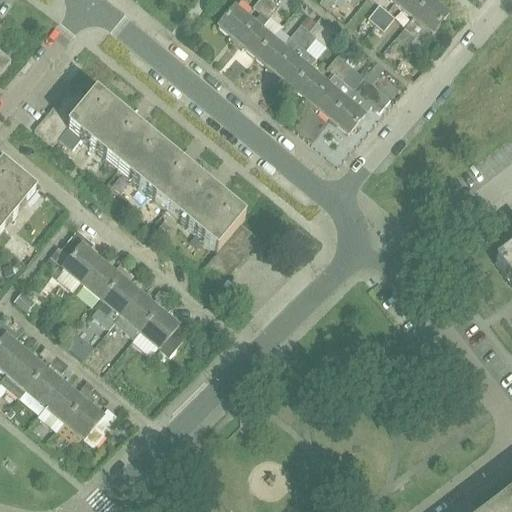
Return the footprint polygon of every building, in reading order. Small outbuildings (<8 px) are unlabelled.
[(260,0),(252,11),(259,17),(271,4),(266,0),(260,0)] [(404,31),(404,32),(429,1),(427,0),(398,0),(394,6),(412,21),(404,31)] [(431,53),(423,46),(431,36),(431,37),(448,17),(429,1),(404,32),(406,33),(400,40),(402,42),(399,47),(405,53),(420,66),(431,53)] [(278,10),(271,4),(259,17),(267,24),(278,10)] [(303,22),(306,7),(292,5),(290,20),(303,22)] [(367,22),(375,29),(386,15),(379,9),(367,22)] [(217,30),(236,45),(253,25),(234,10),(217,30)] [(394,22),(386,15),(375,29),(383,35),(394,22)] [(282,49),(271,41),(255,61),(273,76),(308,35),(313,28),(306,22),(282,49)] [(236,45),(255,61),(271,41),(253,25),(236,45)] [(292,92),(308,71),(315,64),(304,55),(315,41),(308,35),(273,76),(292,92)] [(0,77),(10,65),(0,56),(0,77)] [(326,73),(334,79),(345,66),(337,59),(326,73)] [(310,107),(329,123),(363,81),(345,66),(334,79),(327,87),(310,107)] [(292,92),(310,107),(327,87),(308,71),(292,92)] [(369,74),(363,80),(371,87),(376,80),(369,74)] [(363,117),(370,109),(379,116),(389,103),(363,81),(329,123),(347,138),(364,118),(363,117)] [(90,103),(71,88),(63,98),(81,113),(90,103)] [(74,122),(66,131),(66,132),(67,133),(116,173),(145,138),(95,97),(90,103),(81,113),(74,122)] [(63,98),(56,107),(74,122),(81,113),(63,98)] [(56,107),(48,116),(66,131),(74,122),(56,107)] [(60,141),(67,133),(66,132),(66,131),(48,116),(41,125),(60,141)] [(33,134),(52,150),(60,141),(41,125),(33,134)] [(195,180),(174,163),(145,138),(116,173),(166,215),(195,180)] [(2,165),(0,166),(0,237),(36,194),(2,165)] [(245,222),(216,198),(195,180),(166,215),(215,256),(217,254),(225,245),(232,236),(240,227),(245,222)] [(164,222),(157,232),(163,237),(171,227),(164,222)] [(511,222),(502,229),(511,242),(511,222)] [(257,243),(240,227),(232,236),(250,252),(257,243)] [(511,242),(502,229),(492,236),(506,256),(511,251),(511,242)] [(52,264),(61,272),(81,288),(101,265),(89,255),(94,248),(76,234),(52,264)] [(243,261),(250,252),(232,236),(225,245),(243,261)] [(482,244),(496,263),(506,256),(492,236),(482,244)] [(235,270),(243,261),(225,245),(217,254),(235,270)] [(493,266),(511,290),(511,251),(506,256),(496,263),(493,266)] [(228,280),(235,270),(217,254),(215,256),(209,264),(228,280)] [(202,273),(220,289),(228,280),(209,264),(202,273)] [(100,304),(120,281),(125,275),(118,269),(113,275),(101,265),(81,288),(100,304)] [(2,272),(5,281),(14,277),(11,269),(2,272)] [(125,275),(120,281),(100,304),(94,311),(107,322),(113,315),(119,320),(140,297),(127,286),(132,280),(125,275)] [(139,336),(164,307),(168,301),(159,294),(154,300),(156,302),(152,306),(140,297),(113,327),(133,343),(139,336)] [(13,306),(26,317),(35,306),(21,295),(13,306)] [(182,321),(177,327),(166,318),(171,312),(164,307),(139,336),(159,353),(168,361),(193,331),(182,321)] [(0,373),(5,378),(0,384),(0,385),(25,355),(13,345),(18,339),(1,325),(0,326),(0,373)] [(42,360),(38,366),(25,355),(0,385),(0,387),(18,402),(25,394),(25,395),(55,359),(45,351),(39,358),(42,360)] [(61,377),(67,369),(55,359),(25,395),(44,411),(64,387),(51,377),(55,373),(61,377)] [(86,385),(76,398),(64,387),(44,411),(37,419),(57,435),(64,427),(88,397),(93,391),(86,385)] [(101,419),(90,409),(95,403),(88,397),(64,427),(92,451),(117,421),(106,412),(101,419)] [(511,511),(511,495),(490,511),(511,511)]
